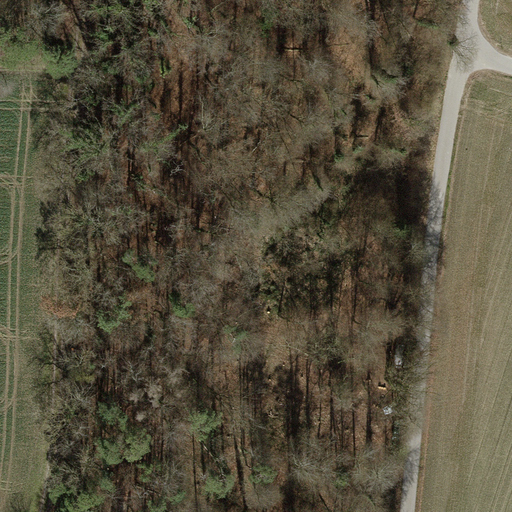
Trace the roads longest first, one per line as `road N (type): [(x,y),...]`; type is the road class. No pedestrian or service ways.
road 1 (track): [(407,511),(424,286),(474,0)]
road 2 (track): [(50,511),(76,0)]
